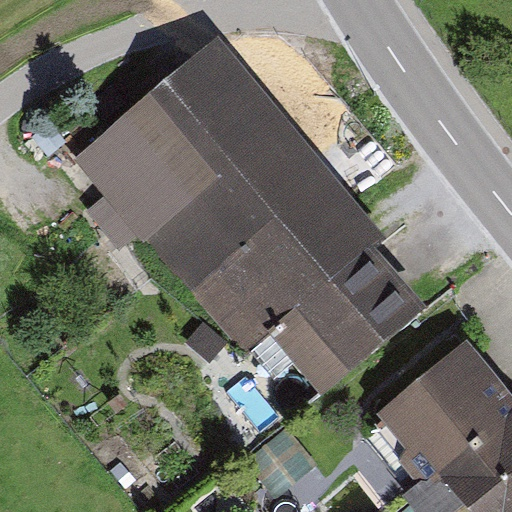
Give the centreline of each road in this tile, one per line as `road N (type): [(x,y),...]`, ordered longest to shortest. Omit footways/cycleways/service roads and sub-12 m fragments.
road 1 (tertiary): [(358,0),(511,214)]
road 2 (track): [(199,0),(184,19),(75,61),(0,124)]
road 3 (track): [(184,19),(370,20)]
